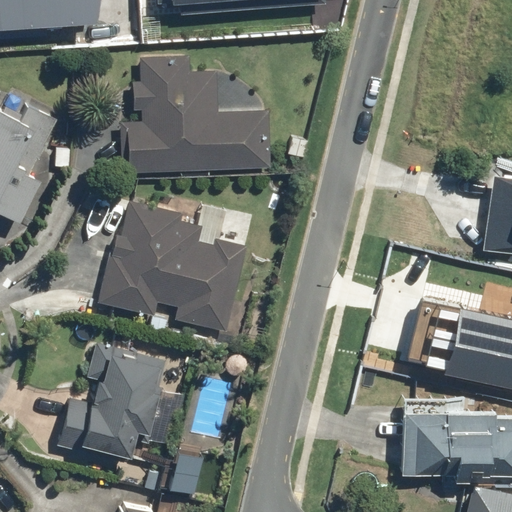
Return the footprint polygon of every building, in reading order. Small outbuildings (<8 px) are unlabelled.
[(0,0),(0,29),(68,27),(67,20),(101,18),(100,0),(0,0)] [(151,0),(152,12),(322,1),(321,0),(151,0)] [(114,119),(116,171),(268,164),(265,105),(214,107),(212,66),(188,67),(187,50),(136,53),(137,76),(127,76),(128,118),(114,119)] [(0,89),(0,209),(16,217),(37,175),(29,171),(56,117),(0,89)] [(511,172),(489,169),(478,246),(511,250),(511,172)] [(109,229),(93,299),(151,312),(154,299),(173,303),(170,317),(222,328),(242,241),(217,235),(224,207),(197,200),(192,220),(177,217),(179,209),(125,196),(117,231),(109,229)] [(511,312),(419,290),(406,348),(511,372),(511,312)] [(64,393),(52,440),(125,459),(133,427),(144,430),(163,356),(92,338),(82,374),(91,376),(86,398),(64,393)] [(511,403),(402,400),(400,464),(455,466),(455,472),(511,474),(511,403)] [(511,511),(511,488),(475,479),(466,511),(511,511)] [(150,511),(152,506),(118,498),(115,511),(150,511)]
